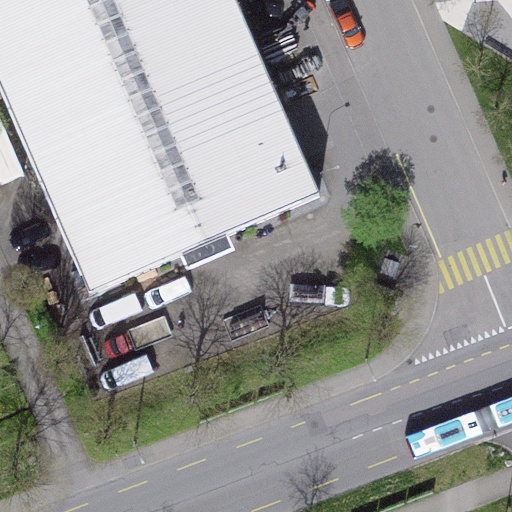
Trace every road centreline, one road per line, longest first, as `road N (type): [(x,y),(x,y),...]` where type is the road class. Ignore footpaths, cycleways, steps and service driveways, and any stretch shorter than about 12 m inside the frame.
road 1 (residential): [(511,340),(369,0)]
road 2 (unclassified): [(511,381),(170,511)]
